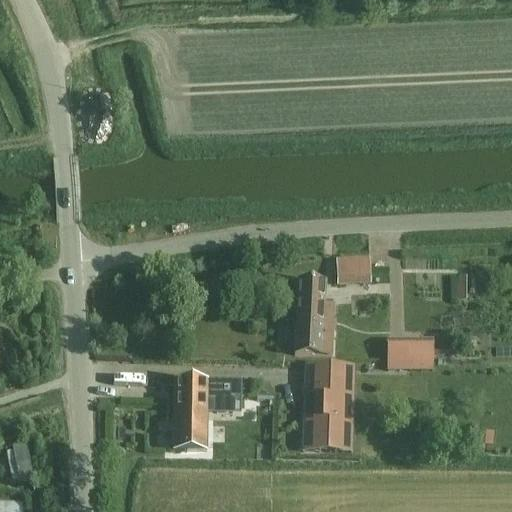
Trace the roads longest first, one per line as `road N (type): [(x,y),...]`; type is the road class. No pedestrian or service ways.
road 1 (unclassified): [(76,264),(290,231),(511,221)]
road 2 (tertiary): [(76,264),(62,134),(36,18),(24,0)]
road 3 (tertiary): [(89,511),(76,264)]
